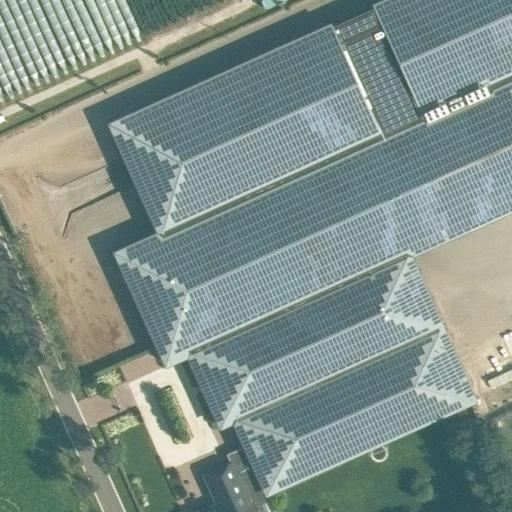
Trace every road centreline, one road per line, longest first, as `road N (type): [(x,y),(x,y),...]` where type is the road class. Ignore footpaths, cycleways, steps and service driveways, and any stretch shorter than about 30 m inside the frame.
road 1 (unknown): [(11,120),(265,0)]
road 2 (tertiary): [(111,511),(0,269)]
road 3 (unknown): [(11,120),(96,343)]
